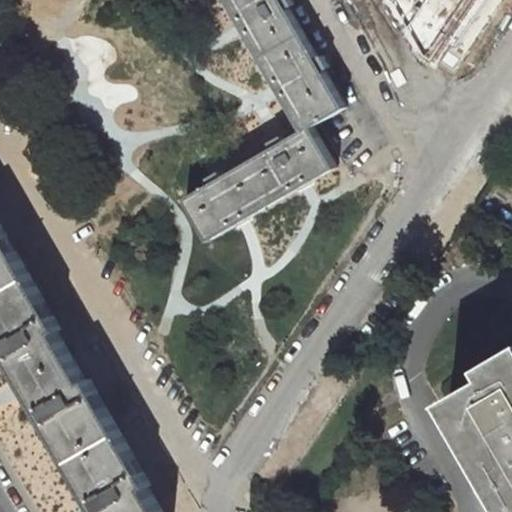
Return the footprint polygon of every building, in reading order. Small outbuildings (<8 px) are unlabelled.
[(230,0),(306,131),(314,125),(348,106),(327,69),(332,66),(325,55),(320,57),(291,7),(296,4),(293,0),(230,0)] [(511,149),(511,98),(406,255),(429,271),(511,149)] [(338,167),(314,125),(306,131),(288,140),(285,135),(273,142),(276,147),(226,176),(223,170),(211,177),(214,182),(188,197),(212,239),(338,167)] [(511,181),(497,204),(511,213),(511,181)] [(0,311),(36,290),(0,226),(0,311)] [(68,345),(36,290),(0,311),(0,325),(25,370),(68,345)] [(119,433),(68,345),(25,370),(76,458),(119,433)] [(495,374),(451,399),(511,505),(511,351),(490,364),(495,374)] [(359,375),(336,359),(256,475),(280,491),(359,375)] [(164,511),(119,433),(76,458),(107,511),(164,511)]
